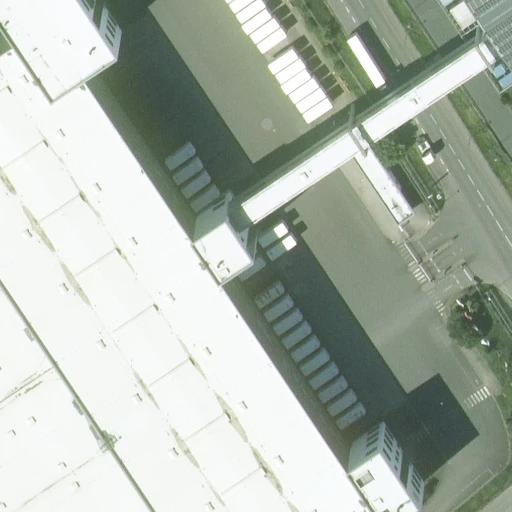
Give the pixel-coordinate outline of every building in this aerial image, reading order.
[(0,511),(380,511),(425,483),(383,421),(351,443),(225,255),(258,233),(243,210),(230,192),(230,191),(197,213),(90,52),(122,31),(101,0),(4,0),(17,18),(0,29),(0,511)] [(475,0),(457,0),(450,5),(463,24),(483,11),(475,0)] [(511,0),(481,0),(492,16),(505,35),(511,46),(511,0)] [(230,192),(243,210),(292,177),(409,99),(458,67),(505,35),(492,16),(445,48),(397,80),(280,159),(230,192)] [(364,132),(346,144),(395,217),(413,205),(364,132)]
